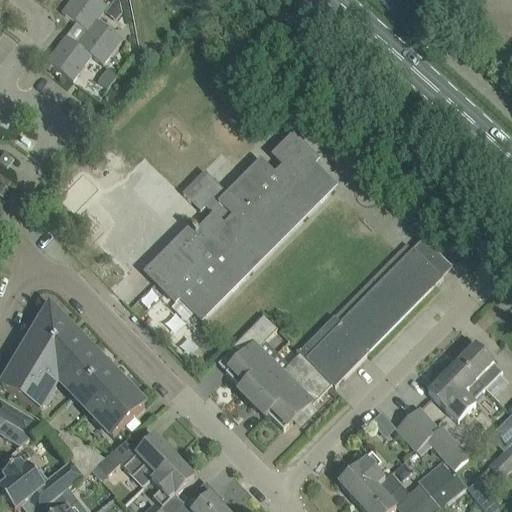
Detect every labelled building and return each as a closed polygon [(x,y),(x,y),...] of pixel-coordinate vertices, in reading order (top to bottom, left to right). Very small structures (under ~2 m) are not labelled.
[(74,0),(70,5),(62,16),(75,26),(87,35),(97,23),(107,9),(96,1),(95,0),(74,0)] [(77,48),(91,60),(102,68),(122,42),(97,23),(87,35),(77,48)] [(91,60),(77,48),(66,39),(47,65),(72,85),(91,60)] [(195,60),(190,65),(198,73),(203,67),(195,60)] [(203,67),(198,73),(206,81),(211,75),(203,67)] [(172,71),(144,100),(157,113),(185,85),(172,71)] [(107,72),(97,86),(107,93),(117,79),(107,72)] [(185,85),(157,113),(169,125),(166,128),(167,129),(198,98),(185,85)] [(221,85),(216,91),(223,98),(229,93),(221,85)] [(229,93),(223,98),(231,106),(236,101),(229,93)] [(198,98),(167,129),(180,141),(208,113),(197,101),(199,99),(198,98)] [(246,110),(241,116),(248,124),(254,118),(246,110)] [(208,113),(180,141),(192,154),(190,156),(221,126),(208,113)] [(254,118),(248,124),(257,132),(262,127),(254,118)] [(221,126),(190,156),(203,169),(231,142),(219,130),(222,127),(221,126)] [(271,136),(266,141),(274,149),(279,144),(271,136)] [(231,142),(203,169),(216,182),(246,151),(243,154),(231,142)] [(279,144),(274,149),(282,157),(287,152),(279,144)] [(246,151),(216,182),(217,183),(219,181),(231,192),(259,164),(246,151)] [(0,160),(0,166),(7,171),(14,162),(5,155),(0,160)] [(89,155),(58,185),(77,204),(108,174),(89,155)] [(297,161),(291,167),(299,175),(304,169),(297,161)] [(259,164),(231,192),(244,205),(275,174),(274,173),(271,176),(259,164)] [(304,169),(299,175),(308,183),(313,178),(304,169)] [(108,174),(77,204),(95,223),(93,225),(93,226),(126,193),(108,174)] [(275,174),(244,205),(245,206),(248,203),(259,215),(288,187),(275,174)] [(288,187),(259,215),(273,228),(301,200),(288,187)] [(126,193),(93,226),(102,235),(103,234),(114,246),(144,216),(125,197),(128,194),(126,193)] [(157,229),(136,249),(147,261),(138,270),(147,279),(180,246),(178,245),(175,247),(157,229)] [(452,272),(453,272),(423,242),(422,243),(414,252),(413,252),(340,326),(334,319),(298,356),(300,357),(314,371),(332,389),(335,391),(443,281),(441,279),(450,270),(452,272)] [(180,246),(147,279),(148,280),(150,277),(168,295),(199,265),(180,246)] [(199,265),(168,295),(187,315),(218,284),(199,265)] [(68,377),(97,407),(89,415),(113,440),(120,433),(144,410),(122,387),(124,385),(122,383),(113,374),(111,375),(89,352),(57,319),(55,322),(51,318),(42,327),(46,330),(34,342),(38,346),(27,366),(20,362),(9,380),(5,386),(2,391),(10,396),(39,414),(57,384),(41,374),(50,359),(65,375),(68,377)] [(277,357),(265,345),(278,333),(264,319),(229,353),(230,354),(234,351),(242,359),(225,376),(241,392),(277,357)] [(502,376),(494,367),(475,349),(457,367),(485,393),(502,376)] [(277,357),(241,392),(239,394),(256,411),(263,404),(272,412),(283,400),(285,401),(314,371),(300,357),(289,368),(277,357)] [(434,391),(428,397),(442,411),(458,427),(477,407),(473,404),(485,393),(457,367),(441,383),(444,386),(437,393),(434,391)] [(272,412),(264,420),(265,420),(267,418),(283,434),(300,417),(302,419),(332,389),(314,371),(285,401),(283,400),(272,412)] [(0,437),(20,450),(44,431),(34,424),(4,406),(1,404),(0,406),(0,437)] [(439,435),(433,428),(420,414),(421,413),(420,412),(408,423),(428,444),(439,435)] [(396,432),(381,416),(370,426),(385,442),(396,432)] [(416,455),(428,444),(408,423),(396,435),(397,434),(416,455)] [(439,435),(428,444),(432,449),(454,476),(463,468),(467,465),(469,463),(441,433),(439,435)] [(55,445),(72,465),(84,480),(91,475),(105,462),(60,436),(59,437),(62,438),(56,443),(54,441),(53,441),(55,445)] [(150,485),(175,461),(154,440),(137,457),(125,446),(105,462),(97,469),(107,480),(120,468),(143,492),(150,485)] [(502,484),(511,473),(511,454),(509,451),(489,472),(502,484)] [(381,468),(376,463),(372,458),(358,470),(352,463),(336,477),(342,484),(339,487),(358,508),(384,483),(375,473),(381,468)] [(194,481),(183,470),(186,468),(177,459),(175,461),(150,485),(160,495),(153,502),(162,511),(175,499),(194,481)] [(27,470),(24,472),(20,466),(2,480),(7,486),(0,491),(0,497),(9,508),(11,511),(18,511),(21,510),(22,511),(44,511),(63,497),(67,494),(55,479),(47,485),(39,476),(35,479),(27,470)] [(422,506),(454,480),(441,466),(418,486),(420,489),(413,495),(422,506)] [(409,498),(400,489),(390,478),(384,483),(358,508),(361,511),(395,511),(397,511),(396,510),(409,498)] [(467,492),(459,481),(456,478),(454,480),(422,506),(426,511),(445,511),(446,509),(467,492)] [(82,511),(68,493),(67,494),(63,497),(44,511),(82,511)] [(223,511),(210,498),(195,511),(192,511),(186,505),(180,510),(178,511),(223,511)]
